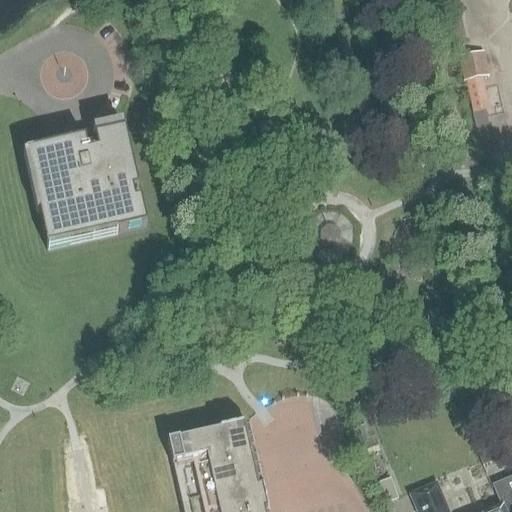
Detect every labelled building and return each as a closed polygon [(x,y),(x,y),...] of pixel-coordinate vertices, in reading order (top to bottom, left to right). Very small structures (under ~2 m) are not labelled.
[(464,83),(472,114),(489,110),(481,79),(488,77),(482,53),(456,60),(462,84),(464,83)] [(87,158),(84,144),(24,157),(46,252),(146,229),(124,134),(93,141),(98,163),(91,164),(87,158)] [(325,226),(320,232),(319,241),(325,246),(335,246),(339,241),(339,233),(334,227),(325,226)] [(266,511),(261,487),(260,487),(247,428),(214,435),(215,436),(178,444),(178,443),(166,446),(171,468),(172,468),(182,511),(266,511)] [(392,478),(376,482),(381,503),(397,499),(392,478)] [(511,511),(511,480),(492,488),(500,507),(487,511),(446,511),(436,486),(408,497),(414,511),(511,511)] [(0,498),(0,511),(68,511),(62,485),(0,498)]
